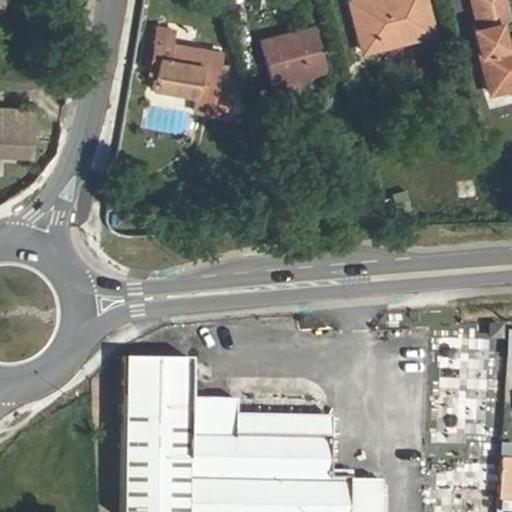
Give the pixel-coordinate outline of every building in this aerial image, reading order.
[(424,0),(348,0),(362,51),(433,33),(424,0)] [(511,43),(503,46),(497,19),(491,0),(470,0),(477,29),(473,30),(489,92),(511,86),(511,43)] [(491,0),(497,19),(506,17),(501,0),(491,0)] [(314,26),(259,40),(270,84),(326,71),(314,26)] [(156,28),(152,52),(160,53),(157,77),(154,88),(199,97),(197,111),(227,117),(232,91),(227,90),(229,79),(225,78),(226,66),(217,64),(220,53),(170,44),(173,31),(156,28)] [(160,53),(152,52),(148,75),(157,77),(160,53)] [(0,153),(30,155),(32,110),(0,108),(0,153)] [(379,511),(380,485),(332,484),(333,416),(234,414),(234,400),(189,398),(189,359),(159,359),(125,359),(122,511),(379,511)] [(511,457),(495,457),(494,499),(511,500),(511,480),(511,457)]
